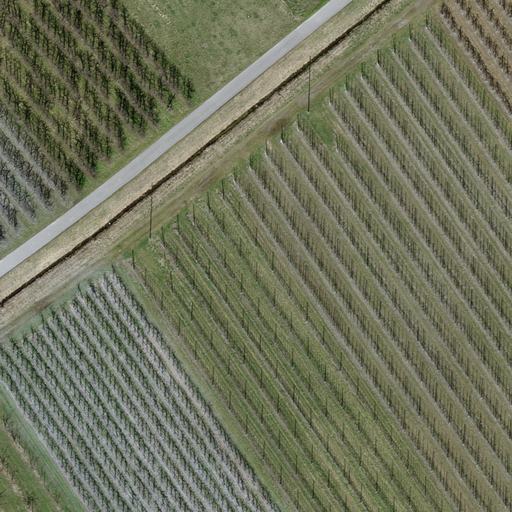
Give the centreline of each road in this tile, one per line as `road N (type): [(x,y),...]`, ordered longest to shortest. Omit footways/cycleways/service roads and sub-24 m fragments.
road 1 (track): [(0,331),(426,0)]
road 2 (unclassified): [(343,0),(0,267)]
